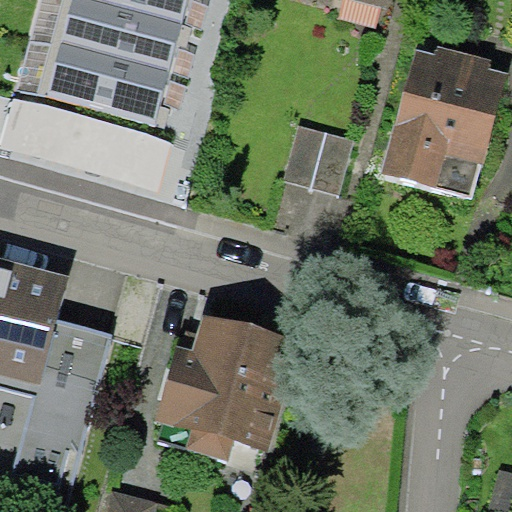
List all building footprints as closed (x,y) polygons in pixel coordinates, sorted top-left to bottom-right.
[(101,0),(20,0),(10,38),(0,35),(0,140),(8,143),(3,162),(89,186),(117,89),(190,109),(201,69),(125,48),(120,39),(92,31),(101,0)] [(385,0),(347,0),(383,10),(385,0)] [(499,76),(405,51),(372,178),(466,203),(499,76)] [(352,144),(295,127),(279,180),(335,197),(352,144)] [(76,290),(0,267),(0,474),(20,481),(14,499),(59,511),(69,511),(122,336),(67,320),(76,290)] [(309,347),(213,322),(202,363),(183,358),(164,432),(193,439),(188,457),(239,470),(244,451),(279,460),(309,347)] [(173,511),(115,498),(111,511),(173,511)]
